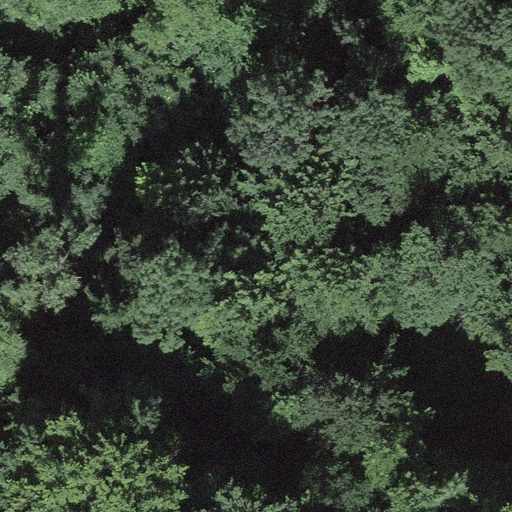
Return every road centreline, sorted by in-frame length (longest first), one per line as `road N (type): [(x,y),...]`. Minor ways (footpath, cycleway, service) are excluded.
road 1 (track): [(511,354),(0,318)]
road 2 (track): [(0,176),(89,159),(184,100),(280,0)]
